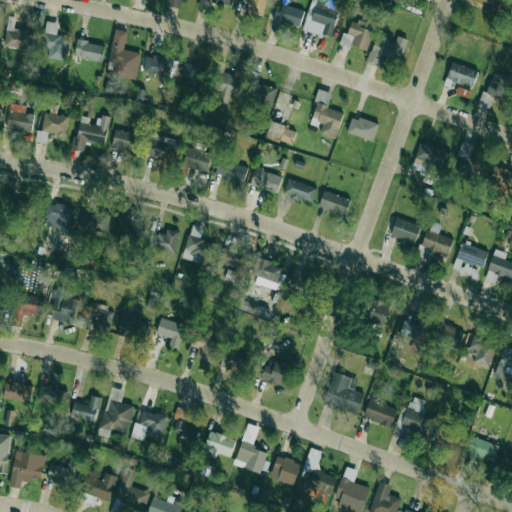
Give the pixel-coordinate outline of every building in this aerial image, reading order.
[(199,0),(198,8),(209,11),(211,1),(231,6),(232,0),(199,0)] [(263,16),(266,0),(242,0),(242,2),(248,3),(246,13),(263,16)] [(303,30),(332,38),(341,2),(331,0),(316,0),(313,12),(307,11),(303,30)] [(503,14),(502,0),(480,0),(481,3),(489,3),(490,14),(503,14)] [(277,4),(273,21),(300,26),(303,9),(277,4)] [(5,47),(32,49),(33,30),(14,29),(15,19),(6,19),(5,47)] [(352,19),(347,35),(342,33),(339,43),(365,51),(373,26),(352,19)] [(42,48),(49,49),(48,58),(65,61),(68,38),(57,36),(59,23),(46,21),(42,48)] [(124,50),(127,31),(115,29),(108,63),(114,64),(112,75),(136,79),(141,53),(124,50)] [(408,39),(397,36),(395,42),(376,35),(366,63),(378,67),(382,55),(400,62),(408,39)] [(105,44),(76,41),(75,58),(103,61),(105,44)] [(168,76),(170,58),(145,56),(144,74),(168,76)] [(180,77),(188,78),(186,88),(203,90),(206,66),(182,63),(180,77)] [(446,83),(473,88),(477,69),(450,64),(446,83)] [(243,79),(223,73),(216,100),(228,103),(230,94),(238,96),(243,79)] [(478,105),(490,108),(493,98),(506,101),(511,81),(511,78),(494,73),(488,93),(482,91),(478,105)] [(250,81),(245,100),(273,107),(277,89),(250,81)] [(331,93),(317,90),(315,101),(328,105),(331,93)] [(342,110),(315,105),(312,120),(323,122),(320,134),(337,137),(342,110)] [(31,133),(34,115),(9,110),(6,129),(31,133)] [(66,137),(68,116),(44,113),(42,131),(36,130),(35,142),(47,143),(47,135),(66,137)] [(105,145),(110,118),(94,115),(93,118),(81,116),(77,138),(73,137),(71,150),(84,152),(85,141),(105,145)] [(378,125),(353,116),(347,133),(373,141),(378,125)] [(296,130),(271,123),(266,138),(292,145),(296,130)] [(142,134),(114,130),(112,148),(139,151),(142,134)] [(175,161),(178,139),(151,135),(148,157),(175,161)] [(445,167),(450,151),(420,142),(414,164),(419,165),(420,161),(425,162),(425,161),(445,167)] [(484,179),(488,165),(469,159),(473,145),(462,142),(458,155),(462,157),(458,171),(484,179)] [(183,166),(208,171),(212,153),(187,148),(183,166)] [(244,183),(249,167),(220,159),(215,174),(244,183)] [(490,187),(511,191),(511,171),(494,167),(490,187)] [(250,186),(277,193),(282,176),(254,169),(250,186)] [(283,194),(312,203),(317,187),(288,179),(283,194)] [(350,199),(323,191),(319,208),(346,215),(350,199)] [(48,203),(44,226),(71,230),(75,207),(48,203)] [(109,231),(109,214),(80,213),(80,231),(109,231)] [(115,236),(139,238),(141,220),(117,217),(115,236)] [(415,243),(420,224),(395,218),(391,237),(415,243)] [(182,258),(200,263),(201,258),(212,261),(216,244),(199,240),(202,228),(191,225),(182,258)] [(165,235),(152,232),(148,248),(174,253),(179,232),(167,229),(165,235)] [(447,257),(453,238),(426,230),(420,248),(447,257)] [(222,246),(219,264),(243,269),(247,251),(222,246)] [(511,261),(505,260),(507,252),(493,249),(488,274),(511,279),(511,261)] [(260,285),(276,290),(284,266),(257,258),(252,275),(262,278),(260,285)] [(311,274),(297,271),(294,285),(308,288),(311,274)] [(49,317),(73,324),(80,300),(64,296),(66,290),(58,288),(49,317)] [(41,319),(46,299),(18,293),(13,313),(41,319)] [(384,325),(389,304),(369,299),(364,320),(384,325)] [(114,308),(90,304),(87,319),(97,320),(96,330),(110,332),(114,308)] [(141,310),(125,306),(118,333),(144,340),(148,323),(139,321),(141,310)] [(170,337),(169,347),(179,349),(184,324),(160,319),(156,334),(170,337)] [(421,345),(428,329),(405,319),(399,335),(421,345)] [(459,348),(464,331),(441,324),(435,340),(459,348)] [(198,348),(195,357),(212,362),(219,341),(195,333),(191,346),(198,348)] [(489,367),(497,342),(473,335),(468,353),(475,355),(473,363),(489,367)] [(497,377),(504,378),(504,372),(511,373),(511,349),(501,348),(497,377)] [(220,367),(245,372),(248,356),(223,351),(220,367)] [(273,368),(266,365),(260,379),(282,387),(290,366),(276,360),(273,368)] [(358,380),(334,372),(323,403),(357,415),(364,394),(354,390),(358,380)] [(32,385),(6,380),(3,398),(29,403),(32,385)] [(38,403),(65,404),(66,387),(39,386),(38,403)] [(121,402),(124,390),(110,387),(101,428),(127,434),(133,405),(121,402)] [(70,416),(93,423),(100,398),(91,395),(88,405),(74,401),(70,416)] [(424,435),(431,418),(422,414),(427,402),(413,397),(408,409),(403,407),(400,416),(401,417),(395,432),(407,437),(410,429),(424,435)] [(397,408),(369,399),(363,417),(391,426),(397,408)] [(143,440),(145,434),(161,439),(166,416),(143,410),(139,423),(134,422),(131,437),(143,440)] [(178,447),(194,451),(200,426),(176,421),(173,433),(180,435),(178,447)] [(460,449),(463,436),(442,431),(439,444),(460,449)] [(204,451),(231,457),(235,438),(209,432),(204,451)] [(10,435),(0,434),(0,471),(7,472),(10,435)] [(499,446),(471,436),(465,453),(493,463),(499,446)] [(234,465),(260,473),(267,452),(241,443),(234,465)] [(511,448),(505,446),(498,466),(511,469),(511,448)] [(8,486),(20,488),(22,478),(40,482),(46,456),(16,450),(8,486)] [(293,485),(300,463),(277,455),(270,477),(293,485)] [(75,486),(81,463),(69,460),(67,468),(50,463),(46,480),(75,486)] [(150,493),(131,486),(136,471),(126,467),(114,499),(144,510),(150,493)] [(337,477),(313,469),(307,487),(331,495),(337,477)] [(81,492),(109,502),(117,477),(104,472),(102,481),(86,476),(81,492)] [(389,494),(392,486),(379,482),(368,511),(396,511),(401,499),(389,494)] [(180,511),(184,501),(168,495),(166,502),(153,497),(147,511),(180,511)]
